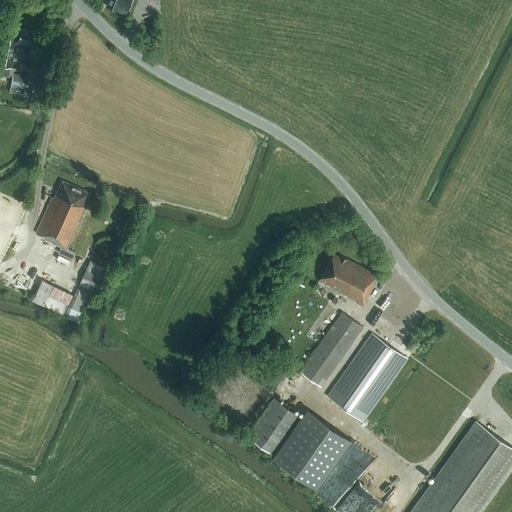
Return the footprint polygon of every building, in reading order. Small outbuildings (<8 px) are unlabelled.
[(108,0),(106,6),(125,14),(130,0),(108,0)] [(0,80),(6,81),(9,67),(11,68),(15,47),(26,49),(27,43),(32,44),(34,32),(7,26),(0,58),(0,80)] [(13,73),(10,86),(24,88),(26,75),(13,73)] [(45,91),(44,91),(33,88),(31,98),(43,101),(45,91)] [(52,197),(36,233),(45,237),(44,239),(61,246),(58,253),(59,253),(57,258),(71,265),(73,259),(72,259),(75,252),(67,248),(86,206),(85,205),(90,193),(62,180),(54,197),(52,197)] [(11,218),(22,223),(27,211),(16,206),(11,218)] [(98,258),(103,260),(107,261),(112,259),(115,256),(118,252),(118,248),(117,243),(114,239),(110,237),(105,237),(101,238),(97,241),(95,245),(94,250),(96,254),(98,258)] [(363,304),(374,283),(372,283),(377,274),(347,259),(347,258),(341,256),(340,257),(333,254),(320,278),(331,283),(329,286),(363,304)] [(90,260),(79,285),(101,295),(112,271),(90,260)] [(31,300),(41,304),(63,315),(72,294),(41,279),(31,300)] [(85,304),(89,294),(91,291),(78,285),(77,288),(70,304),(68,307),(63,318),(78,325),(83,313),(81,313),(85,304)] [(299,371),(321,386),(363,327),(341,311),(299,371)] [(372,333),(327,396),(363,421),(407,358),(372,333)] [(403,344),(412,351),(415,347),(406,340),(403,344)] [(299,382),(301,375),(291,371),(289,378),(299,382)] [(248,436),(273,454),(300,416),(275,398),(248,436)] [(316,488),(351,439),(306,408),(272,457),(316,488)] [(511,446),(475,420),(409,511),(481,511),(511,469),(511,446)] [(376,511),(397,488),(386,478),(393,470),(379,457),(356,484),(361,488),(359,490),(367,498),(354,511),(376,511)]
